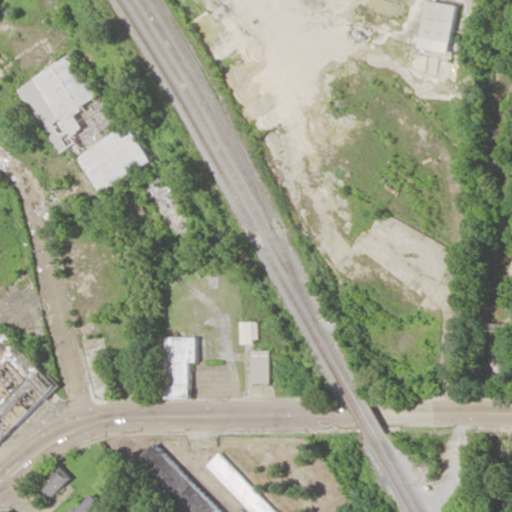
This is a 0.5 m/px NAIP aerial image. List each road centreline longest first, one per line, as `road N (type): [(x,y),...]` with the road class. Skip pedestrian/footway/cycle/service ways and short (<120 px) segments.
road 1 (tertiary): [(0,487),(90,423),(511,413)]
road 2 (residential): [(90,423),(24,178),(0,161)]
road 3 (residential): [(0,6),(4,0),(51,7),(46,27),(0,25)]
